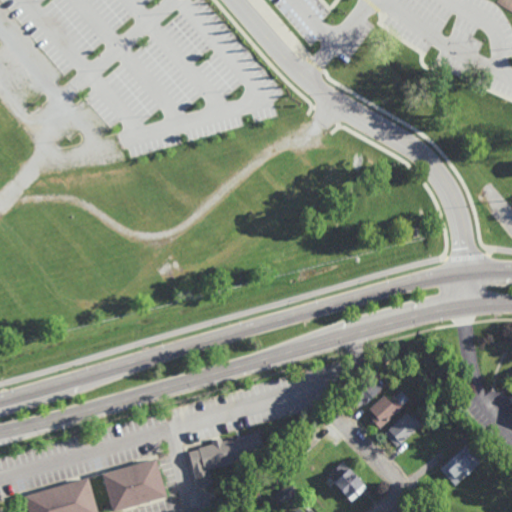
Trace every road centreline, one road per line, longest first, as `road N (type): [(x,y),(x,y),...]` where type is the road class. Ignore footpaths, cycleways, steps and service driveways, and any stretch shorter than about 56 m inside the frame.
road 1 (secondary): [(511,270),(433,278),(0,401)]
road 2 (secondary): [(0,437),(407,322),(511,307)]
road 3 (residential): [(237,0),(305,80),(426,158),(452,193),(471,309)]
